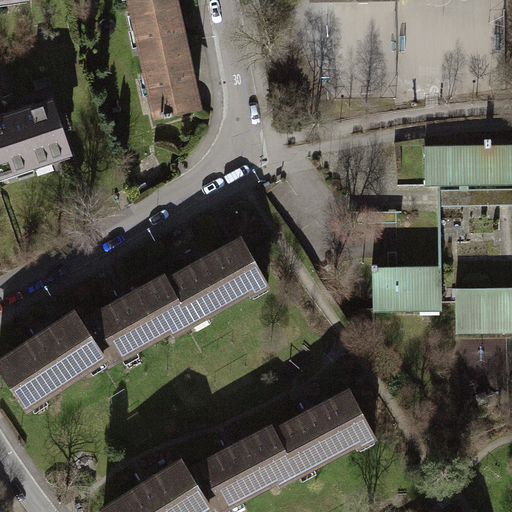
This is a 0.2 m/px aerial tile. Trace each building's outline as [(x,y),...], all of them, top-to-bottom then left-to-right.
[(129,0),(155,115),(197,105),(193,85),(188,86),(173,19),(179,18),(176,5),(172,6),(170,0),(129,0)] [(50,75),(33,81),(36,91),(53,85),(50,75)] [(16,112),(0,117),(0,172),(69,149),(51,99),(16,112)] [(511,144),(421,146),(422,184),(511,182),(511,144)] [(511,204),(511,187),(436,188),(436,198),(436,205),(511,204)] [(231,242),(164,282),(184,316),(188,322),(262,278),(238,238),(231,242)] [(437,265),(370,265),(370,308),(437,307),(437,302),(437,288),(437,265)] [(160,276),(80,323),(100,357),(104,363),(184,316),(164,282),(160,276)] [(511,287),(456,288),(456,300),(457,332),(511,331),(511,287)] [(74,314),(0,358),(0,372),(20,405),(100,357),(80,323),(74,314)] [(322,404),(270,430),(290,468),(292,472),(368,433),(347,391),(322,404)] [(240,441),(185,470),(206,504),(209,511),(290,468),(270,430),(269,426),(240,441)] [(158,473),(99,510),(100,511),(192,511),(206,504),(185,470),(179,461),(158,473)]
